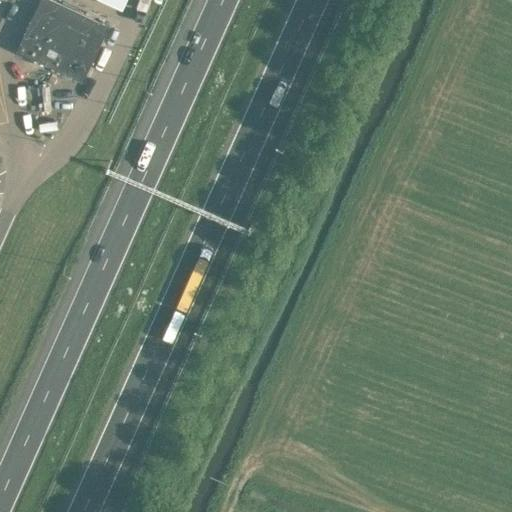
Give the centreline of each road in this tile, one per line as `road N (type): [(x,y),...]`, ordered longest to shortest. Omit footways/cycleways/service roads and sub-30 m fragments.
road 1 (motorway): [(78,511),(306,0)]
road 2 (motorway): [(221,0),(0,499)]
